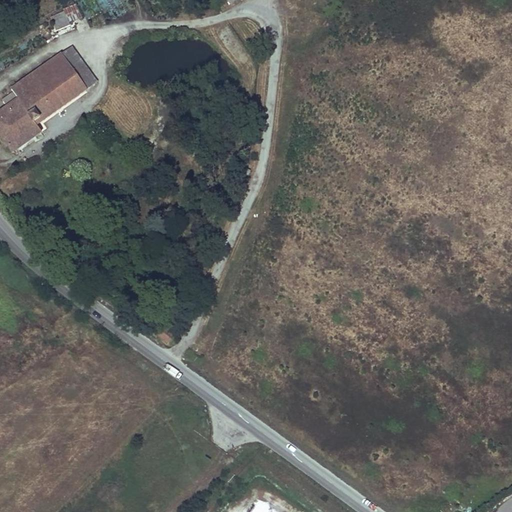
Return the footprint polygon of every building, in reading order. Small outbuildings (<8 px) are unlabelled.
[(111,0),(84,16),(90,28),(139,0),(111,0)] [(77,12),(52,23),(55,32),(70,26),(69,22),(79,17),(77,12)] [(97,83),(72,48),(61,57),(85,92),(97,83)] [(7,109),(0,112),(0,135),(12,154),(42,133),(37,125),(85,92),(61,57),(12,90),(13,93),(1,100),(7,109)] [(167,347),(181,329),(160,313),(146,331),(167,347)]
